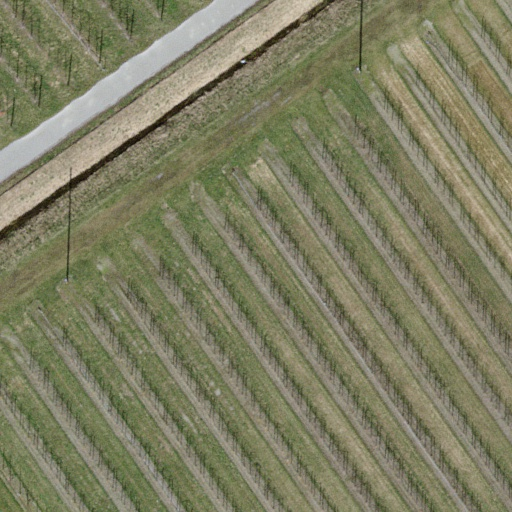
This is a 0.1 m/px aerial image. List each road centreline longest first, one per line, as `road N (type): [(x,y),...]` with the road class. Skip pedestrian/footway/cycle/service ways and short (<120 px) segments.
road 1 (track): [(414,0),(0,296)]
road 2 (unclassified): [(239,0),(0,169)]
